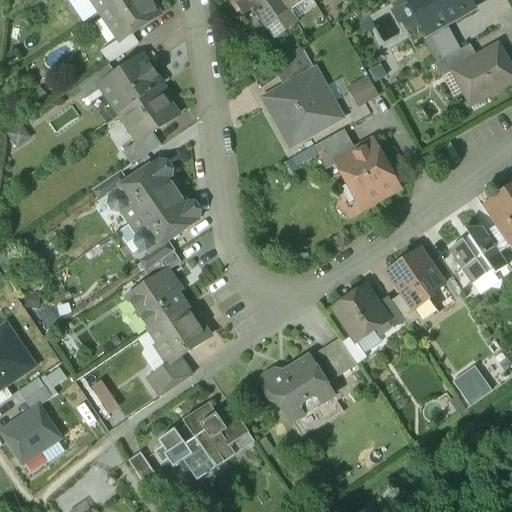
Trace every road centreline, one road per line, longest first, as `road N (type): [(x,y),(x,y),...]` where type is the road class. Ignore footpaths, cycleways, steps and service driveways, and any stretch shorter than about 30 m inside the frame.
road 1 (residential): [(272,317),(225,237),(196,0)]
road 2 (residential): [(511,147),(443,204),(272,317)]
road 3 (track): [(511,386),(321,511)]
